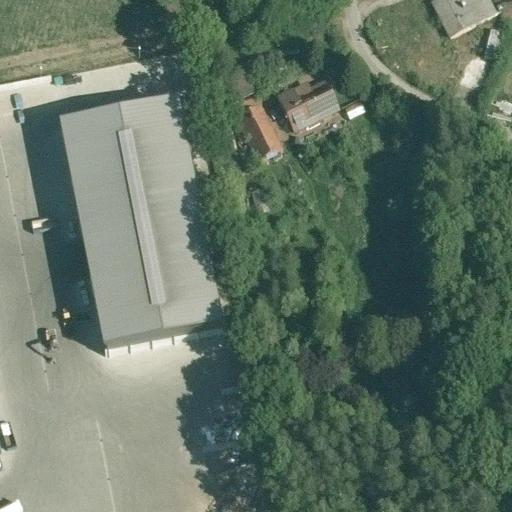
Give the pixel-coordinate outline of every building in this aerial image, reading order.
[(446,0),(434,6),(452,40),(495,17),(486,0),(446,0)] [(505,35),(493,32),(486,59),(498,62),(505,35)] [(494,63),(471,54),(460,84),(483,92),(494,63)] [(246,74),(217,87),(228,110),(257,97),(246,74)] [(325,91),(308,99),(305,93),(280,106),(296,137),(337,117),(325,91)] [(263,115),(241,127),(264,169),(286,156),(263,115)] [(69,162),(107,359),(220,337),(182,140),(69,162)]
